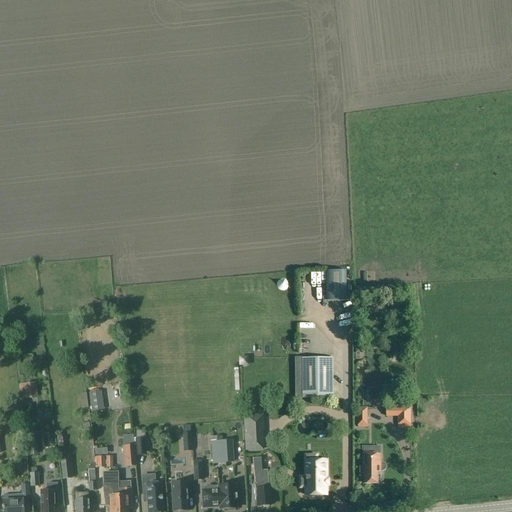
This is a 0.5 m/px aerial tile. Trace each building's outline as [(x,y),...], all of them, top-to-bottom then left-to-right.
[(326,270),(326,300),(346,300),(346,270),(326,270)] [(333,357),(303,358),(303,398),(333,398),(333,357)] [(37,397),(36,382),(19,384),(20,394),(24,394),(24,399),(37,397)] [(101,391),(89,393),(90,399),(102,398),(101,391)] [(399,404),(399,416),(400,428),(412,428),(411,404),(399,404)] [(368,414),(359,414),(359,426),(368,426),(368,414)] [(243,416),(245,451),(262,450),(260,415),(243,416)] [(184,443),(192,442),(192,434),(184,434),(184,443)] [(145,439),(136,440),(137,455),(146,455),(145,439)] [(211,443),(213,464),(233,462),(232,441),(211,443)] [(134,446),(122,447),(123,467),(136,467),(134,446)] [(363,450),(363,466),(360,466),(360,477),(365,477),(365,484),(379,484),(379,473),(383,473),(384,472),(385,472),(386,471),(386,470),(386,469),(387,468),(387,467),(386,466),(386,465),(385,464),(384,463),(383,463),(381,463),(381,453),(373,453),(373,450),(363,450)] [(104,457),(97,457),(97,467),(105,467),(104,457)] [(257,506),(263,505),(265,507),(268,507),(269,505),(271,505),(268,470),(263,470),(261,457),(253,458),(255,488),(254,488),(255,496),(256,495),(257,506)] [(69,460),(59,461),(62,480),(71,479),(69,460)] [(310,476),(306,477),(300,477),(300,488),(308,488),(309,495),(306,495),(327,495),(326,486),(327,486),(327,478),(326,478),(326,460),(317,460),(317,462),(310,462),(310,476)] [(188,510),(186,482),(185,464),(171,465),(172,483),(173,511),(181,511),(180,511),(186,511),(186,510),(188,510)] [(201,465),(193,465),(194,480),(202,480),(201,465)] [(163,511),(161,483),(156,483),(149,484),(149,479),(142,479),(143,496),(147,496),(147,503),(148,511),(163,511)] [(10,500),(4,500),(4,511),(23,511),(23,499),(30,499),(29,484),(21,485),(22,494),(15,494),(16,498),(10,498),(10,500)] [(56,484),(47,484),(46,484),(46,490),(42,490),(43,499),(41,499),(41,511),(53,511),(54,506),(57,506),(57,493),(56,484)] [(219,507),(219,509),(228,509),(228,511),(235,511),(235,508),(237,508),(237,498),(239,498),(239,491),(236,491),(236,485),(218,486),(219,507)] [(200,506),(203,506),(203,508),(219,507),(218,486),(204,487),(204,490),(202,490),(202,501),(200,502),(200,506)] [(125,488),(118,489),(119,511),(127,511),(128,505),(128,495),(125,495),(125,488)] [(110,511),(119,511),(118,489),(109,489),(109,506),(110,506),(110,511)] [(75,511),(88,511),(88,499),(87,493),(76,493),(76,499),(75,499),(75,511)]
